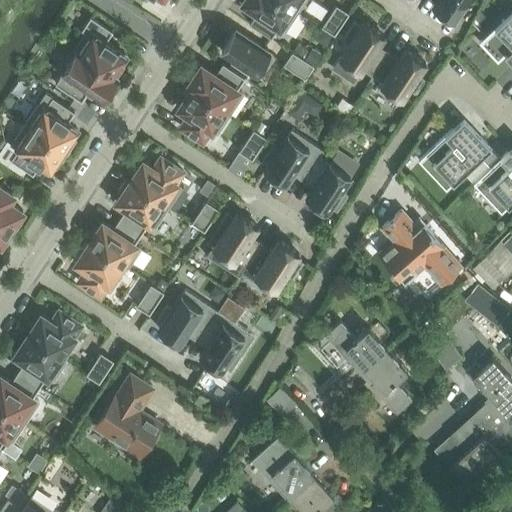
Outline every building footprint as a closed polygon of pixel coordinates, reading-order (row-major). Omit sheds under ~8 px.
[(280,27),(285,31),(299,11),(282,0),(243,0),(242,2),(256,12),(249,23),(271,38),(278,27),(280,27)] [(282,0),(299,11),(305,0),(282,0)] [(437,0),(433,6),(455,20),(467,0),(437,0)] [(334,34),(349,13),(336,4),(322,26),(334,34)] [(497,61),(504,54),(511,62),(511,10),(479,41),(497,61)] [(82,29),(86,32),(73,51),(76,53),(112,77),(113,75),(126,56),(116,49),(117,48),(106,41),(112,31),(90,16),(82,29)] [(362,69),(363,68),(373,75),(388,52),(378,46),(384,35),(363,21),(360,26),(354,22),(344,38),(350,41),(341,55),(362,69)] [(222,51),(233,59),(231,62),(248,74),(250,70),(255,73),(261,76),(274,56),(269,52),(236,30),(222,51)] [(304,59),(314,66),(322,54),(312,47),(304,59)] [(405,49),(398,59),(388,52),(373,75),(383,82),(382,83),(378,89),(399,103),(403,97),(426,63),(405,49)] [(305,79),(314,66),(304,59),(292,52),(284,64),(305,79)] [(89,90),(103,99),(117,78),(113,75),(112,77),(76,53),(55,83),(82,101),(89,90)] [(187,85),(191,88),(192,87),(230,113),(244,93),(238,90),(239,89),(237,88),(245,78),(223,63),(215,74),(201,64),(201,65),(200,65),(187,85)] [(212,130),(217,133),(230,113),(192,87),(191,88),(178,108),(188,115),(181,126),(203,141),(210,129),(212,130)] [(301,91),(287,112),(299,119),(306,109),(316,116),(323,105),(301,91)] [(52,97),(46,92),(25,124),(68,152),(77,139),(73,136),(77,129),(67,122),(74,111),(52,97)] [(341,98),(334,108),(346,116),(353,105),(341,98)] [(358,124),(346,117),(339,128),(351,135),(358,124)] [(260,121),(255,129),(263,135),(269,127),(260,121)] [(55,163),(59,165),(68,152),(25,124),(12,143),(17,147),(18,148),(11,159),(33,174),(40,163),(50,170),(55,163)] [(461,133),(454,125),(418,159),(433,176),(440,169),(453,182),(481,156),(491,146),(471,124),(461,133)] [(254,129),(239,150),(252,159),(266,137),(263,135),(255,129),(254,129)] [(265,169),(287,183),(293,172),(304,179),(319,157),(324,150),(292,129),(288,135),(279,149),(273,145),(262,160),(268,164),(265,169)] [(491,146),(481,156),(491,166),(501,157),(491,146)] [(474,183),(476,185),(489,199),(496,192),(508,205),(511,201),(511,151),(510,149),(501,157),(491,166),(474,183)] [(161,156),(153,167),(143,160),(130,180),(129,181),(168,207),(182,187),(175,182),(183,170),(161,156)] [(351,176),(329,162),(329,163),(319,157),(304,179),(314,186),(307,196),(328,210),(331,206),(337,210),(347,194),(341,190),(351,176)] [(116,201),(127,208),(120,218),(142,233),(148,222),(150,223),(155,226),(168,207),(129,181),(130,180),(126,177),(117,191),(121,194),(116,201)] [(208,196),(216,184),(207,178),(199,190),(208,196)] [(0,243),(1,244),(23,211),(9,202),(14,195),(0,185),(0,243)] [(206,200),(192,222),(204,230),(219,209),(206,200)] [(460,266),(424,224),(418,229),(402,210),(383,227),(395,240),(380,253),(405,281),(425,263),(442,282),(460,266)] [(214,245),(236,260),(236,259),(245,265),(246,266),(261,243),(251,236),(258,226),(237,212),(234,216),(228,212),(218,228),(223,232),(214,245)] [(120,218),(113,228),(103,222),(89,242),(123,264),(122,265),(128,269),(129,267),(128,267),(141,248),(136,244),(135,243),(142,233),(120,218)] [(317,230),(313,236),(320,241),(324,235),(317,230)] [(299,254),(278,239),(271,250),(261,243),(246,266),(245,265),(241,271),(273,293),(277,287),(286,274),(292,277),(302,262),(296,258),(299,254)] [(493,287),(511,267),(511,250),(500,239),(473,267),(493,287)] [(100,295),(108,284),(109,285),(122,265),(123,264),(89,242),(76,263),(86,269),(79,281),(100,295)] [(161,278),(156,286),(163,291),(169,283),(161,278)] [(149,313),(164,292),(163,291),(156,286),(151,283),(137,305),(149,313)] [(510,308),(478,283),(464,300),(497,326),(510,308)] [(215,285),(209,295),(218,301),(224,291),(215,285)] [(159,328),(181,343),(187,332),(197,339),(217,310),(186,289),(182,295),(173,308),(167,305),(156,320),(162,324),(159,328)] [(51,320),(41,314),(28,334),(61,356),(62,356),(75,336),(73,335),(81,324),(59,309),(51,320)] [(248,331),(217,310),(197,339),(208,346),(201,356),(222,370),(225,366),(231,370),(241,354),(235,350),(248,331)] [(340,319),(325,333),(361,372),(388,347),(368,326),(356,336),(340,319)] [(427,327),(420,333),(425,339),(431,333),(427,327)] [(431,333),(425,339),(429,345),(436,339),(431,333)] [(66,361),(67,359),(62,356),(61,356),(28,334),(14,354),(24,361),(18,371),(40,386),(46,376),(48,377),(48,376),(53,380),(66,361)] [(437,341),(430,346),(435,351),(441,346),(437,341)] [(396,380),(407,369),(388,347),(361,372),(396,411),(411,397),(396,380)] [(86,373),(99,381),(113,360),(101,351),(86,373)] [(485,401),(461,423),(475,439),(484,431),(494,443),(511,426),(511,376),(493,355),(480,367),(478,365),(468,374),(478,385),(480,383),(490,394),(484,399),(485,401)] [(447,370),(453,364),(449,359),(442,365),(447,370)] [(0,403),(26,421),(39,401),(34,398),(34,397),(33,396),(40,386),(18,371),(11,382),(1,375),(0,375),(0,403)] [(147,444),(150,444),(155,436),(154,433),(160,423),(138,409),(151,387),(131,374),(117,395),(115,394),(95,425),(141,454),(147,444)] [(297,402),(281,385),(267,399),(282,415),(297,402)] [(7,437),(13,441),(26,421),(0,403),(0,445),(6,437),(7,438),(7,437)] [(484,431),(475,439),(461,423),(452,431),(434,448),(449,464),(452,461),(471,482),(503,453),(494,443),(484,431)] [(278,435),(251,459),(287,499),(314,474),(294,452),(278,435)] [(334,496),(314,474),(287,499),(298,511),(326,511),(322,506),(334,496)] [(50,511),(52,510),(31,496),(27,502),(27,501),(20,511),(50,511)] [(0,508),(0,511),(16,511),(20,506),(18,504),(8,497),(0,508)]
